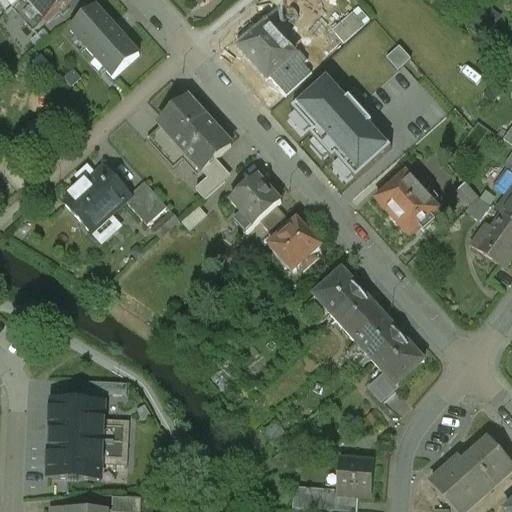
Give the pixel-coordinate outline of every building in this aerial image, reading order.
[(0,0),(0,9),(6,15),(12,10),(22,0),(0,0)] [(45,23),(24,0),(22,0),(12,10),(33,33),(45,23)] [(70,0),(24,0),(45,23),(48,25),(72,2),(70,0)] [(474,28),(494,34),(501,11),(481,5),(474,28)] [(113,30),(97,12),(71,35),(113,81),(138,58),(121,39),(125,37),(116,28),(113,30)] [(348,43),(366,24),(354,13),(336,32),(348,43)] [(295,58),(266,26),(253,38),(246,44),(238,51),(267,83),(273,77),(290,62),(295,58)] [(242,40),(246,44),(253,38),(249,34),(242,40)] [(290,62),(273,77),(282,87),(299,72),(290,62)] [(348,119),(322,90),(295,115),(352,178),(380,153),(373,147),(377,143),(363,129),(360,132),(357,128),(359,126),(351,117),(348,119)] [(189,103),(160,130),(185,158),(201,176),(231,149),(189,103)] [(511,129),(502,142),(511,148),(511,129)] [(185,158),(160,130),(147,141),(173,169),(185,158)] [(129,197),(104,170),(64,206),(90,234),(124,203),(129,197)] [(493,189),(507,198),(511,191),(511,176),(509,175),(505,171),(493,189)] [(224,185),(215,174),(195,192),(205,202),(224,185)] [(408,179),(405,176),(375,203),(409,240),(439,212),(417,188),(418,186),(411,177),(408,179)] [(281,206),(257,180),(230,205),(253,231),(259,225),(276,210),(281,206)] [(129,197),(124,203),(146,227),(167,209),(143,184),(129,197)] [(464,184),(455,193),(469,209),(479,200),(464,184)] [(500,217),(511,225),(511,191),(507,198),(511,202),(500,217)] [(276,210),(259,225),(267,234),(284,219),(276,210)] [(511,260),(511,225),(500,217),(490,232),(485,228),(471,248),(504,271),(511,260)] [(321,251),(296,224),(268,250),(293,277),(321,251)] [(354,287),(341,274),(313,300),(334,322),(362,296),(359,293),(363,289),(358,284),(354,287)] [(365,300),(362,296),(334,322),(354,344),(382,318),(371,305),(374,302),(369,296),(365,300)] [(394,331),(382,318),(354,344),(374,367),(403,341),(400,338),(403,335),(397,328),(394,331)] [(403,341),(374,367),(383,377),(396,389),(424,364),(411,350),(415,346),(409,340),(405,343),(403,341)] [(398,392),(396,389),(383,377),(367,391),(381,406),(398,392)] [(106,400),(48,398),(45,487),(103,489),(106,400)] [(381,423),(372,413),(365,420),(374,430),(381,423)] [(468,511),(511,472),(511,469),(488,443),(463,466),(459,461),(430,487),(452,511),(468,511)] [(373,464),(339,462),(338,492),(337,500),(357,501),(371,501),(373,464)] [(337,500),(338,492),(321,492),(321,495),(293,494),(292,511),(356,511),(357,501),(337,500)] [(140,511),(140,499),(111,498),(110,511),(140,511)]
